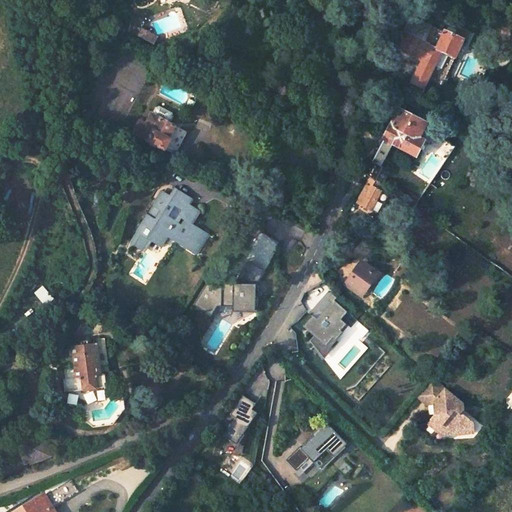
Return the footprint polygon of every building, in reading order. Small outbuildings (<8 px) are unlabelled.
[(342,0),(353,16),(372,3),(370,0),(342,0)] [(412,82),(424,88),(441,52),(453,58),(462,40),(443,32),(443,33),(411,19),(401,36),(403,51),(423,60),(412,82)] [(443,32),(462,40),(465,32),(458,28),(457,30),(447,25),(443,32)] [(155,45),(159,37),(142,28),(138,36),(155,45)] [(55,54),(30,40),(33,50),(52,60),(55,54)] [(166,148),(175,154),(186,131),(174,125),(169,122),(172,121),(174,117),(173,113),(160,107),(157,108),(155,111),(156,115),(152,113),(145,126),(138,122),(133,131),(140,135),(149,139),(166,148)] [(397,143),(411,151),(426,122),(400,108),(385,136),(397,143)] [(385,136),(371,161),(382,169),(397,143),(385,136)] [(371,176),(377,179),(382,169),(371,161),(364,172),(367,173),(371,176)] [(371,176),(367,184),(382,193),(386,186),(377,179),(371,176)] [(163,233),(193,253),(205,234),(188,222),(197,208),(183,200),(187,193),(174,184),(169,192),(163,189),(155,202),(161,206),(154,217),(147,213),(141,223),(151,229),(146,235),(157,242),(163,233)] [(357,201),(372,210),(382,193),(367,184),(357,201)] [(140,247),(146,235),(151,229),(141,223),(129,241),(140,247)] [(246,257),(237,272),(237,279),(219,279),(211,273),(193,300),(211,312),(216,302),(230,302),(230,308),(253,309),(254,280),(262,266),(246,257)] [(345,280),(360,292),(365,285),(364,284),(373,271),(359,261),(345,280)] [(360,292),(345,280),(342,284),(358,296),(360,292)] [(337,296),(332,291),(328,297),(332,300),(318,317),(314,314),(304,325),(315,334),(311,339),(321,352),(334,336),(337,338),(349,323),(342,317),(348,309),(335,298),(337,296)] [(84,292),(76,304),(83,309),(92,296),(84,292)] [(64,323),(72,330),(85,310),(83,309),(76,304),(64,323)] [(334,336),(321,352),(328,361),(343,343),(337,338),(334,336)] [(69,377),(71,392),(107,387),(105,373),(99,374),(94,343),(71,346),(75,376),(69,377)] [(430,420),(439,427),(441,425),(447,430),(461,428),(465,432),(474,431),(474,421),(461,411),(465,407),(464,402),(433,376),(418,394),(427,403),(435,402),(436,413),(430,420)] [(226,436),(238,443),(250,425),(249,416),(252,418),(255,412),(251,409),(255,404),(242,397),(231,414),(237,417),(226,436)] [(285,458),(295,469),(307,457),(312,463),(326,450),(333,457),(347,443),(323,420),(314,429),(316,431),(300,446),(298,445),(285,458)] [(439,427),(430,420),(429,422),(444,434),(465,432),(461,428),(447,430),(441,425),(439,427)] [(22,445),(30,464),(50,455),(42,437),(22,445)] [(45,494),(52,506),(78,490),(70,478),(45,494)] [(13,511),(52,511),(42,495),(13,511)]
